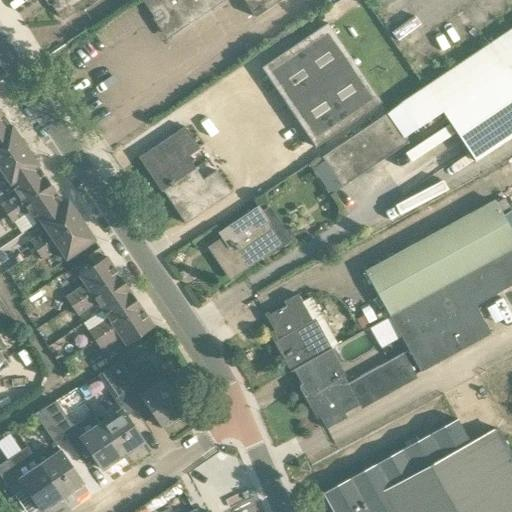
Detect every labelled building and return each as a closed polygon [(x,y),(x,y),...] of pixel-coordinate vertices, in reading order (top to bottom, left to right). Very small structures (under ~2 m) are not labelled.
[(39,0),(40,1),(41,0),(53,0),(54,1),(51,3),(62,20),(84,5),(83,2),(86,0),(39,0)] [(142,0),(156,20),(158,19),(170,38),(226,0),(242,0),(255,19),(282,0),(142,0)] [(288,108),(354,64),(327,24),(261,68),(288,108)] [(511,29),(396,107),(412,132),(442,112),(475,162),(511,136),(511,72),(509,68),(511,65),(511,29)] [(354,64),(288,108),(315,148),(381,104),(354,64)] [(0,111),(0,133),(11,127),(0,111)] [(387,114),(321,158),(341,188),(407,144),(403,138),(387,114)] [(11,127),(0,133),(0,161),(25,145),(12,126),(11,127)] [(161,194),(163,192),(189,174),(182,162),(199,151),(184,128),(138,159),(161,194)] [(25,145),(0,161),(0,173),(9,186),(38,167),(39,166),(25,145)] [(38,167),(9,186),(16,196),(8,201),(6,200),(0,204),(0,207),(5,215),(50,185),(38,167)] [(189,174),(163,192),(185,225),(231,194),(216,171),(198,183),(191,172),(189,174)] [(50,185),(5,215),(11,224),(13,223),(20,233),(34,223),(38,220),(63,204),(50,185)] [(63,204),(38,220),(46,232),(39,238),(38,236),(29,242),(35,251),(81,220),(68,200),(63,204)] [(481,266),(511,249),(511,234),(494,202),(365,274),(389,317),(459,278),(481,266)] [(222,241),(210,249),(230,278),(270,251),(264,242),(271,237),(264,227),(269,223),(258,207),(217,235),(222,241)] [(81,220),(35,251),(42,261),(50,255),(49,253),(57,248),(65,260),(95,240),(81,220)] [(511,249),(481,266),(496,294),(511,285),(511,249)] [(66,297),(72,306),(119,275),(107,257),(78,276),(84,285),(66,297)] [(119,275),(72,306),(77,314),(96,301),(102,311),(130,292),(119,275)] [(459,278),(389,317),(401,338),(420,373),(490,334),(459,278)] [(130,292),(102,311),(107,319),(89,331),(95,340),(141,309),(130,292)] [(475,306),(490,334),(511,322),(496,294),(475,306)] [(291,373),(294,372),(328,352),(330,350),(337,346),(309,297),(301,302),(298,295),(284,303),(286,308),(267,318),(279,341),(274,343),(291,373)] [(141,309),(95,340),(101,349),(120,336),(126,345),(153,327),(141,309)] [(401,338),(389,317),(370,328),(381,349),(401,338)] [(328,352),(294,372),(301,384),(300,390),(311,409),(314,407),(326,431),(346,420),(344,415),(358,407),(360,411),(416,380),(402,354),(349,383),(330,350),(328,352)] [(119,363),(108,371),(129,400),(139,393),(164,428),(185,413),(151,363),(129,378),(119,363)] [(129,400),(108,371),(99,377),(119,407),(129,400)] [(56,446),(67,440),(46,408),(36,415),(56,446)] [(122,411),(101,425),(123,456),(143,442),(122,411)] [(402,450),(322,494),(332,511),(511,511),(511,457),(497,430),(471,445),(457,420),(416,442),(413,437),(399,445),(402,450)] [(123,456),(101,425),(82,439),(103,470),(123,456)] [(41,511),(62,497),(41,466),(27,447),(0,465),(0,475),(14,496),(26,488),(41,511)] [(41,466),(62,497),(83,484),(61,452),(41,466)]
